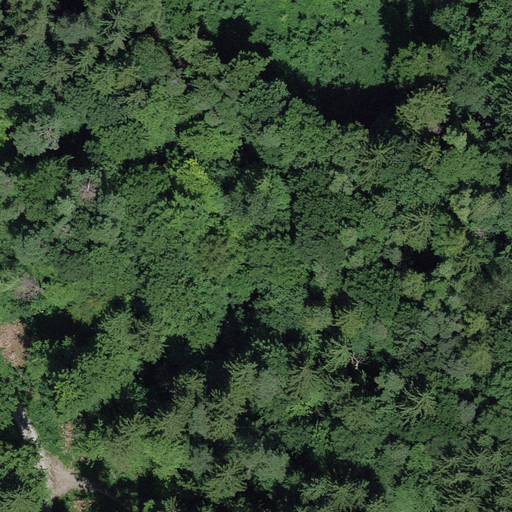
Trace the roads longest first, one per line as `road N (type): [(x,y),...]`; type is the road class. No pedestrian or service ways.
road 1 (unclassified): [(450,0),(472,29),(492,198),(511,257)]
road 2 (track): [(42,511),(44,485),(0,389)]
